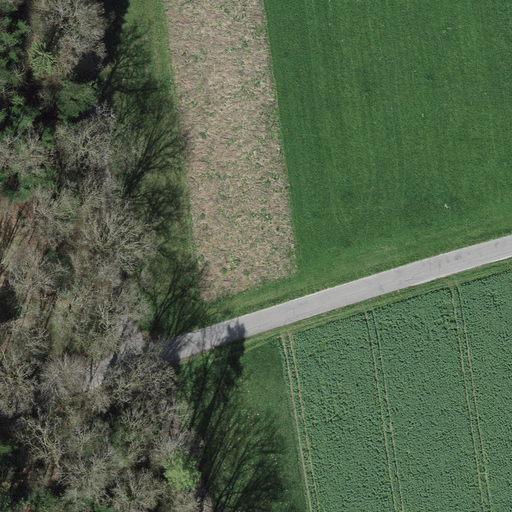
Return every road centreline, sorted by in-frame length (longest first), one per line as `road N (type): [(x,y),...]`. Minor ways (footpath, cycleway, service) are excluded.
road 1 (unclassified): [(0,403),(127,357),(511,248)]
road 2 (track): [(203,511),(127,357)]
